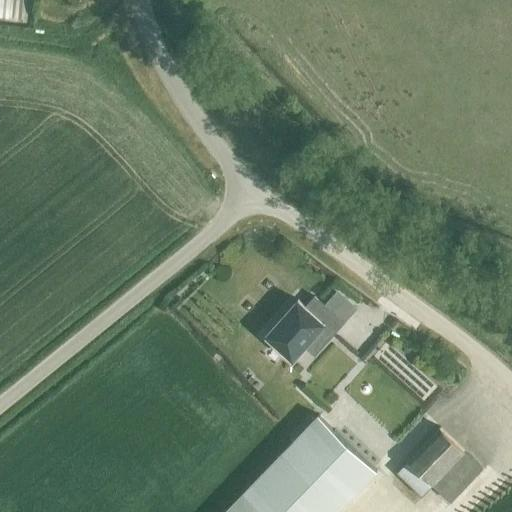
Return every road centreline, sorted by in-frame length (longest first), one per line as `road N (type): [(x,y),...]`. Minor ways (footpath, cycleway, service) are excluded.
road 1 (unclassified): [(511,390),(469,348),(251,197)]
road 2 (unclassified): [(0,402),(251,197)]
road 3 (unclassified): [(251,197),(178,99),(136,0)]
